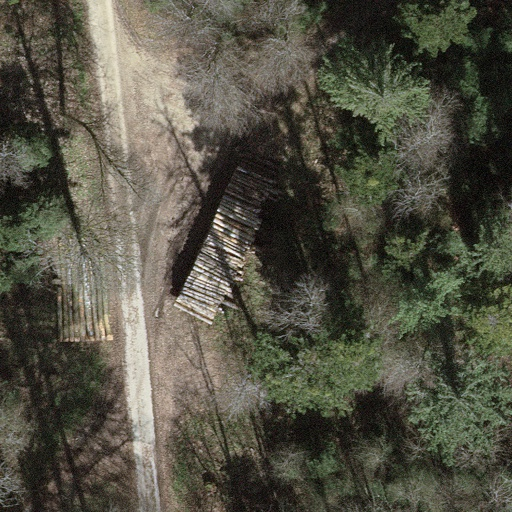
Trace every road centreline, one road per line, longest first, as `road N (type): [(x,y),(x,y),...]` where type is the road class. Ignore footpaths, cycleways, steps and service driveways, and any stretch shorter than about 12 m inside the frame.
road 1 (track): [(20,511),(136,399),(511,373)]
road 2 (track): [(147,511),(95,0)]
road 3 (track): [(365,0),(117,185)]
